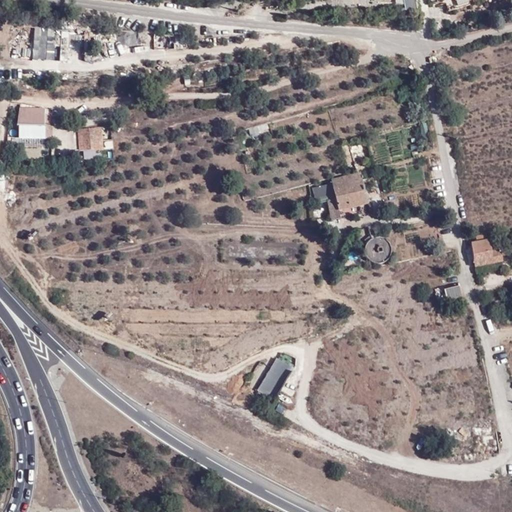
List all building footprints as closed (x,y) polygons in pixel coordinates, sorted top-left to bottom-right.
[(448,0),(452,9),(470,3),(468,0),(448,0)] [(68,59),(68,28),(32,29),(32,60),(68,59)] [(511,69),(446,85),(451,107),(511,92),(511,69)] [(511,100),(453,113),(451,113),(456,135),(511,122),(511,100)] [(13,108),(13,139),(43,139),(43,138),(47,138),(47,115),(40,115),(40,108),(13,108)] [(101,127),(78,129),(80,153),(103,151),(101,127)] [(511,134),(460,144),(463,163),(511,153),(511,134)] [(511,159),(462,168),(465,191),(511,182),(511,159)] [(366,173),(361,174),(360,170),(330,177),(331,181),(330,181),(330,182),(315,186),(318,200),(319,200),(320,203),(326,202),(328,213),(330,222),(339,219),(339,218),(340,217),(339,211),(366,204),(366,202),(367,202),(362,181),(367,179),(366,173)] [(384,179),(377,180),(377,183),(380,194),(392,192),(389,180),(385,181),(384,179)] [(511,185),(470,194),(467,194),(472,217),(511,209),(511,185)] [(477,242),(470,244),(474,267),(503,264),(501,251),(492,252),(489,235),(476,237),(477,242)] [(449,296),(457,292),(452,282),(445,285),(449,296)] [(271,399),(293,368),(278,357),(256,388),(271,399)]
